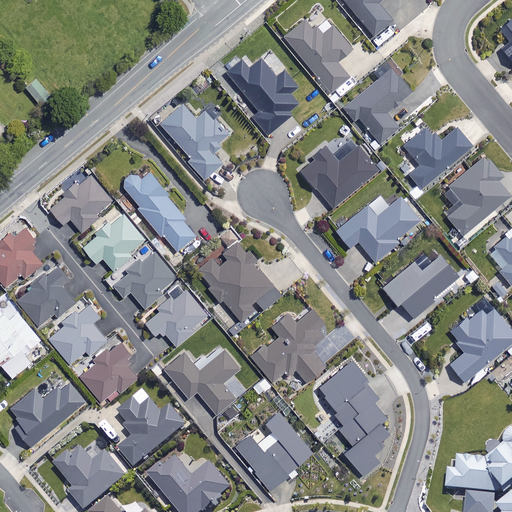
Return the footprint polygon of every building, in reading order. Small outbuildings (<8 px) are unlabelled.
[(341,0),(379,46),(428,5),(424,0),(341,0)] [(312,29),(304,20),(284,37),(331,92),(349,77),(338,63),(353,50),(333,26),(323,34),(315,26),(312,29)] [(511,22),(511,21),(500,31),(510,43),(502,50),(511,61),(511,22)] [(277,78),(261,60),(250,70),(242,61),(227,74),(260,112),(253,118),(268,135),(292,115),(288,111),(298,103),(290,94),(298,87),(285,72),(277,78)] [(412,92),(392,69),(346,109),(357,121),(360,119),(382,144),(400,128),(388,114),(412,92)] [(53,100),(38,80),(28,88),(42,107),(53,100)] [(197,118),(185,104),(162,124),(190,158),(187,160),(204,180),(224,164),(213,151),(232,135),(209,107),(197,118)] [(440,141),(429,127),(405,146),(421,166),(409,175),(420,189),(472,146),(456,127),(440,141)] [(378,170),(346,131),(312,159),(315,162),(303,171),(332,208),(378,170)] [(503,178),(485,156),(449,186),(464,203),(448,217),(463,235),(510,196),(498,182),(503,178)] [(168,194),(148,169),(139,177),(136,173),(122,184),(141,206),(139,208),(176,253),(197,236),(183,220),(185,218),(167,195),(168,194)] [(113,202),(91,174),(64,194),(66,197),(51,209),(64,224),(71,218),(82,231),(99,218),(97,215),(113,202)] [(420,220),(401,197),(378,216),(368,205),(337,231),(351,248),(358,242),(375,263),(401,241),(398,238),(420,220)] [(145,240),(124,215),(112,225),(109,222),(97,233),(99,235),(84,248),(97,263),(104,257),(115,270),(132,256),(129,253),(145,240)] [(37,243),(26,227),(0,244),(0,249),(0,250),(0,280),(5,288),(24,276),(25,278),(44,266),(31,247),(37,243)] [(511,284),(511,232),(495,248),(509,264),(500,272),(511,285),(511,284)] [(256,262),(239,242),(224,255),(228,260),(220,267),(213,259),(199,271),(213,288),(211,289),(222,302),(224,300),(242,321),(255,310),(251,306),(274,287),(255,263),(256,262)] [(144,263),(141,259),(127,272),(129,274),(115,287),(125,297),(131,291),(146,307),(177,278),(154,253),(144,263)] [(459,277),(441,256),(424,271),(415,260),(383,287),(399,306),(402,303),(416,320),(436,302),(433,299),(459,277)] [(68,276),(59,264),(33,285),(34,287),(18,300),(39,325),(56,311),(59,314),(75,300),(60,282),(68,276)] [(210,316),(187,290),(174,301),(171,297),(159,307),(161,309),(146,322),(157,335),(163,329),(176,345),(210,316)] [(0,297),(0,363),(5,369),(7,368),(15,377),(34,361),(26,352),(42,339),(4,293),(0,297)] [(101,317),(90,303),(64,324),(66,326),(50,338),(71,364),(88,350),(90,353),(107,340),(93,323),(101,317)] [(465,382),(511,342),(511,330),(494,309),(487,314),(480,305),(448,332),(465,352),(450,364),(465,382)] [(327,326),(313,309),(296,323),(289,314),(272,328),(278,336),(253,357),(274,382),(286,372),(289,376),(296,370),(305,382),(355,340),(337,317),(327,326)] [(133,357),(122,343),(110,352),(108,350),(93,361),(96,365),(81,376),(99,400),(117,386),(119,388),(135,376),(125,363),(133,357)] [(240,370),(225,351),(200,371),(185,353),(165,369),(190,399),(198,393),(217,415),(246,390),(234,375),(240,370)] [(369,381),(352,360),(319,388),(338,411),(334,414),(343,425),(339,428),(353,445),(345,452),(364,476),(380,462),(373,453),(392,437),(381,423),(387,418),(374,403),(379,398),(366,383),(369,381)] [(272,386),(265,378),(255,386),(262,394),(272,386)] [(85,400),(70,382),(61,390),(58,387),(44,399),(34,387),(9,408),(23,423),(16,429),(31,446),(85,400)] [(142,409),(135,400),(119,413),(137,435),(120,449),(135,467),(187,425),(171,405),(161,412),(152,401),(142,409)] [(313,453),(282,412),(266,424),(273,433),(258,444),(251,435),(237,446),(271,490),(291,474),(289,471),(313,453)] [(511,511),(511,431),(511,432),(508,435),(505,441),(506,447),(488,461),(460,458),(459,470),(450,469),(448,490),(506,496),(511,491),(511,496),(499,508),(502,511),(511,511)] [(93,461),(79,445),(56,466),(75,488),(70,493),(86,511),(126,476),(104,451),(93,461)] [(195,479),(178,459),(163,471),(160,468),(150,477),(179,511),(205,511),(214,505),(215,507),(234,491),(212,465),(195,479)] [(147,511),(123,511),(112,498),(94,511),(147,511)]
